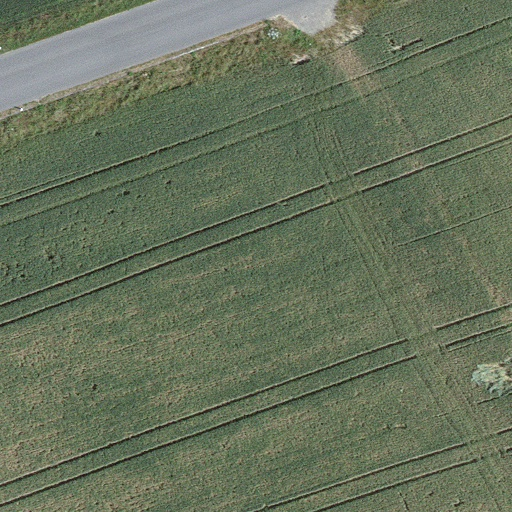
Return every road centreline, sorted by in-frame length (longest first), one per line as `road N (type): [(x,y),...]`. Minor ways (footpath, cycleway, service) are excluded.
road 1 (track): [(511,320),(304,0)]
road 2 (tertiary): [(0,83),(239,0)]
